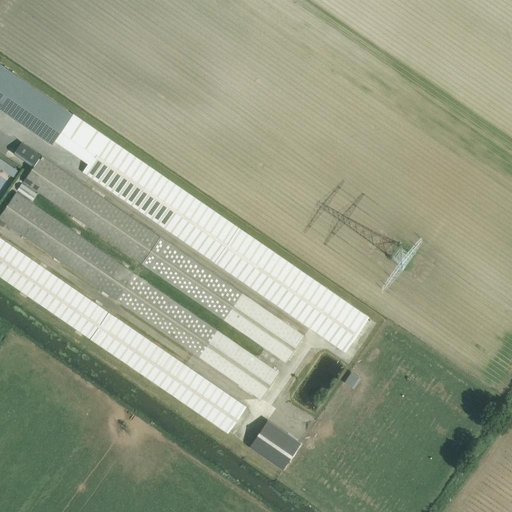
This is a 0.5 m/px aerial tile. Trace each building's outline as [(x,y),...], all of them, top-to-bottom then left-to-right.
[(0,64),(0,108),(52,144),(73,114),(0,64)] [(368,318),(107,138),(84,171),(345,351),(368,318)] [(23,182),(286,362),(304,336),(22,141),(14,153),(33,167),(23,182)] [(10,165),(6,172),(14,177),(18,170),(10,165)] [(279,372),(17,192),(0,215),(0,220),(261,399),(279,372)] [(0,275),(174,395),(228,433),(246,407),(192,369),(0,236),(0,275)] [(353,371),(347,382),(355,387),(362,376),(353,371)] [(319,431),(330,414),(325,411),(314,427),(319,431)] [(286,470),(306,442),(272,419),(253,447),(286,470)]
